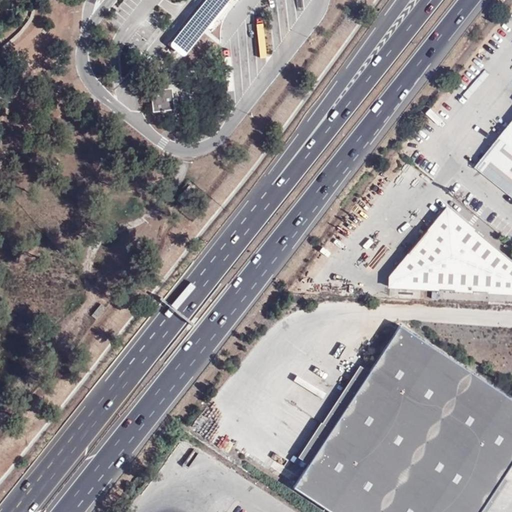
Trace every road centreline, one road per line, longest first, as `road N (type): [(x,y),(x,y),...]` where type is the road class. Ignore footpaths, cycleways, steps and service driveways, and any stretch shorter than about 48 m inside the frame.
road 1 (motorway): [(182,365),(468,0)]
road 2 (motorway): [(430,0),(160,332)]
road 3 (motorway): [(402,0),(160,332)]
road 4 (motorway): [(160,332),(17,511)]
road 5 (motorway): [(60,511),(182,365)]
road 6 (motorway): [(71,511),(182,365)]
